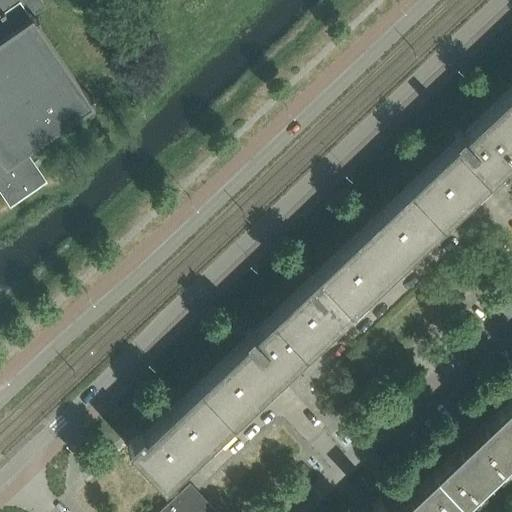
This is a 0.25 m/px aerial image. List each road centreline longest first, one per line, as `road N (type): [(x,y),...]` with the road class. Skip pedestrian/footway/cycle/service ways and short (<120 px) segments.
road 1 (secondary): [(9,472),(501,0)]
road 2 (secondary): [(429,0),(0,399)]
road 3 (residential): [(304,511),(315,492),(511,316)]
